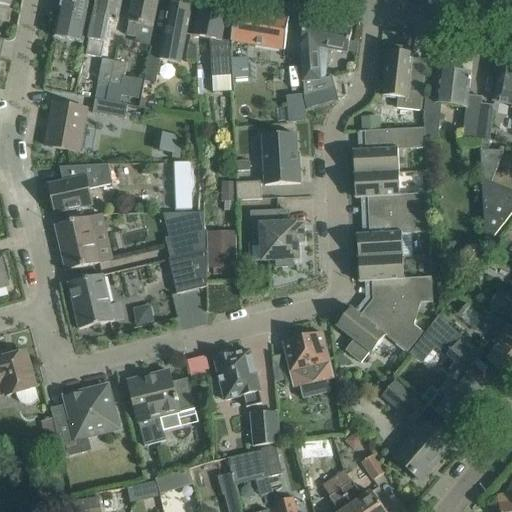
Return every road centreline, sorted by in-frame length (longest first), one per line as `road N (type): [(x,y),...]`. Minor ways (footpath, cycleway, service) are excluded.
road 1 (residential): [(375,0),(366,83),(334,131),(341,282),(333,300),(69,368),(51,358),(39,311)]
road 2 (residential): [(39,311),(47,293),(6,145),(36,0)]
road 3 (residential): [(511,30),(378,0)]
